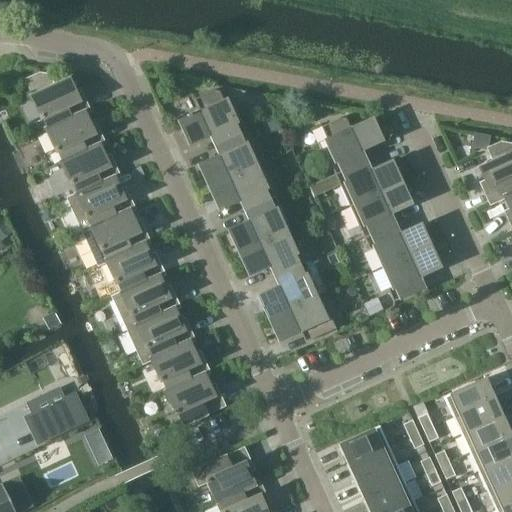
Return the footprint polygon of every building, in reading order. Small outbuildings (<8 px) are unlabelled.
[(45,131),(89,111),(81,94),(77,96),(69,80),(53,87),(48,76),(39,74),(25,81),(33,96),(30,98),(41,120),(43,119),(46,127),(42,128),(43,131),(45,131)] [(210,136),(215,146),(245,132),(230,99),(223,101),(219,92),(214,91),(194,100),(199,112),(178,122),(189,145),(210,136)] [(270,104),(261,109),(266,121),(276,117),(270,104)] [(89,112),(89,111),(45,131),(55,153),(58,152),(62,162),(60,163),(60,164),(104,144),(96,127),(92,129),(85,114),(89,112)] [(276,119),(262,125),(267,136),(281,130),(276,119)] [(329,163),(334,176),(365,162),(360,151),(382,142),(371,120),(350,129),(346,120),(340,119),(321,128),(326,140),(324,141),(333,161),(329,163)] [(472,146),(489,147),(491,133),(473,131),(472,146)] [(260,165),(245,132),(215,146),(219,156),(198,166),(208,188),(260,165)] [(373,166),(388,159),(381,142),(366,149),(373,166)] [(482,188),(489,204),(511,194),(511,148),(511,145),(500,143),(487,149),(493,162),(479,169),(486,186),(482,188)] [(104,145),(104,144),(60,164),(70,186),(73,185),(77,195),(67,199),(68,200),(119,177),(111,160),(107,162),(100,147),(104,145)] [(370,172),(365,162),(334,176),(349,207),(401,183),(391,162),(370,172)] [(275,198),(260,165),(208,188),(219,211),(240,201),(245,212),(275,198)] [(119,177),(68,200),(83,233),(134,209),(126,192),(122,194),(115,179),(119,177)] [(410,205),(401,183),(349,207),(363,239),(394,225),(389,215),(410,205)] [(511,228),(511,194),(489,204),(490,205),(504,199),(510,214),(506,216),(511,228)] [(290,230),(275,198),(245,212),(249,222),(228,231),(238,254),(290,230)] [(315,206),(307,210),(311,219),(320,214),(315,206)] [(134,210),(134,209),(83,233),(98,266),(149,242),(141,225),(137,227),(130,212),(134,210)] [(3,218),(0,220),(0,240),(13,229),(3,218)] [(398,235),(394,225),(363,239),(369,251),(373,249),(382,268),(430,247),(420,225),(398,235)] [(290,231),(290,230),(238,254),(249,277),(270,267),(275,277),(305,263),(299,251),(295,253),(286,233),(290,231)] [(149,243),(149,242),(98,266),(106,263),(115,284),(117,283),(122,293),(112,297),(112,298),(164,275),(156,258),(152,260),(145,245),(149,243)] [(439,268),(430,247),(382,268),(391,288),(387,290),(393,303),(423,289),(418,278),(439,268)] [(310,275),(305,263),(275,277),(279,287),(258,297),(268,319),(315,298),(306,277),(310,275)] [(164,276),(164,275),(112,298),(127,331),(179,308),(171,291),(166,293),(160,278),(164,276)] [(350,283),(339,288),(345,300),(356,294),(350,283)] [(376,297),(362,304),(368,317),(382,310),(376,297)] [(325,318),(315,298),(268,319),(279,342),(300,332),(305,343),(335,329),(329,316),(325,318)] [(179,308),(127,331),(142,364),(194,340),(186,323),(181,325),(175,310),(179,308)] [(53,313),(42,319),(49,330),(60,324),(53,313)] [(194,341),(194,340),(142,364),(143,364),(150,361),(160,382),(162,381),(167,391),(165,392),(165,393),(208,373),(201,356),(196,358),(190,343),(194,341)] [(209,374),(208,373),(165,393),(175,415),(177,414),(182,426),(224,407),(216,389),(211,391),(205,376),(209,374)] [(443,398),(452,417),(492,399),(484,380),(443,398)] [(70,396),(9,426),(20,449),(81,419),(70,396)] [(501,417),(492,399),(452,417),(461,436),(501,417)] [(422,402),(412,407),(417,419),(426,414),(428,414),(422,402)] [(426,414),(417,419),(423,431),(432,427),(426,414)] [(509,436),(501,417),(461,436),(469,454),(509,436)] [(417,433),(412,421),(403,425),(408,437),(417,433)] [(348,465),(388,447),(379,427),(339,446),(348,465)] [(438,439),(432,427),(423,431),(428,443),(438,439)] [(423,445),(417,433),(408,437),(414,450),(423,445)] [(511,457),(511,441),(509,436),(469,454),(478,473),(511,457)] [(356,484),(396,465),(388,447),(348,465),(356,484)] [(206,483),(215,503),(259,483),(258,482),(254,484),(247,469),(251,467),(243,449),(192,473),(198,486),(206,483)] [(443,452),(434,456),(440,468),(449,464),(443,452)] [(511,479),(511,457),(478,473),(486,491),(511,479)] [(434,470),(429,458),(420,462),(425,475),(434,470)] [(455,476),(449,464),(440,468),(445,480),(455,476)] [(365,502),(405,484),(396,465),(356,484),(365,502)] [(440,483),(434,470),(425,475),(431,487),(440,483)] [(511,502),(511,479),(486,491),(495,510),(511,502)] [(266,500),(259,483),(215,503),(217,502),(221,511),(266,511),(262,502),(266,500)] [(0,484),(0,511),(13,511),(1,484),(0,484)] [(369,511),(392,511),(413,502),(405,484),(365,502),(369,511)] [(460,489),(451,493),(457,505),(466,501),(460,489)] [(451,507),(446,495),(437,499),(442,511),(451,507)] [(471,511),(466,501),(457,505),(460,511),(471,511)] [(417,511),(413,502),(392,511),(417,511)] [(511,511),(511,502),(495,510),(495,511),(511,511)]
